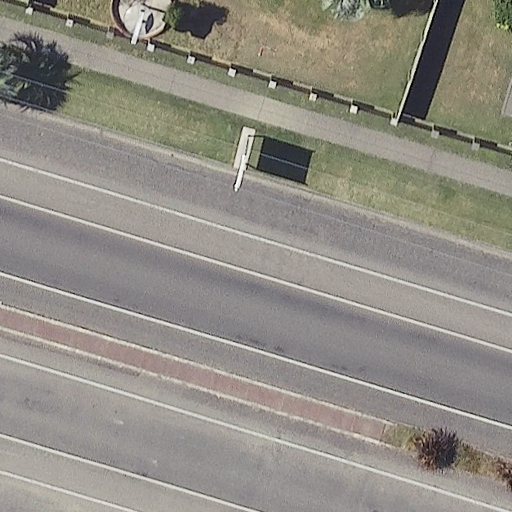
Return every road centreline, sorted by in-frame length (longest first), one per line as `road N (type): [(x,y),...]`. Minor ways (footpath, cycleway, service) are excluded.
road 1 (secondary): [(0,237),(511,391)]
road 2 (secondary): [(374,511),(0,399)]
